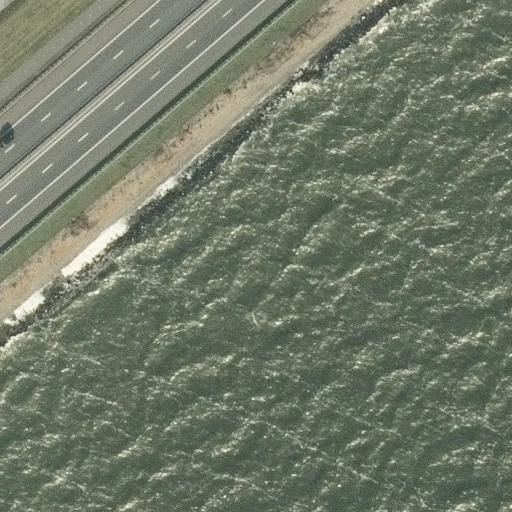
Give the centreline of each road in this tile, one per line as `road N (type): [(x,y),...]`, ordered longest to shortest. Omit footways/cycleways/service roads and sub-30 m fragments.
road 1 (motorway): [(0,206),(238,0)]
road 2 (motorway): [(176,0),(0,151)]
